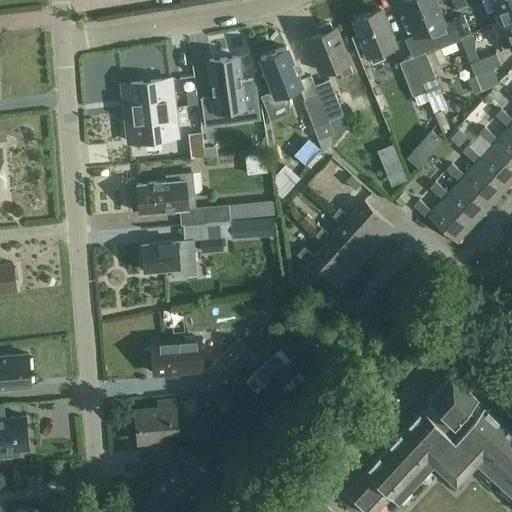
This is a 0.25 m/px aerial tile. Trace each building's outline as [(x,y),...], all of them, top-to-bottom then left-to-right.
[(434,0),(402,0),(401,1),(414,35),(422,53),(425,51),(433,48),(459,38),(459,37),(451,20),(444,23),(434,0)] [(450,0),(455,10),(468,5),(465,0),(450,0)] [(499,21),(511,15),(511,0),(482,0),(487,11),(494,8),(499,21)] [(359,33),(352,36),(360,56),(367,53),(367,55),(370,62),(384,57),(381,49),(395,44),(381,8),(353,19),(359,33)] [(459,37),(471,32),(464,15),(451,20),(459,37)] [(500,21),(492,24),(502,49),(510,46),(510,48),(511,47),(511,15),(499,21),(500,21)] [(321,72),(337,65),(342,76),(352,71),(348,61),(334,27),(307,38),(321,72)] [(474,50),(474,40),(471,32),(459,37),(459,38),(459,39),(459,40),(465,53),(474,50)] [(497,37),(484,39),(486,52),(499,50),(497,37)] [(286,46),(260,56),(274,90),(260,96),(270,120),(289,112),(288,98),(287,96),(293,94),(291,88),(298,85),(301,84),(300,82),(286,46)] [(435,77),(425,51),(422,53),(411,57),(421,82),(435,77)] [(478,60),(470,63),(475,75),(492,68),(500,65),(495,53),(478,60)] [(213,96),(201,97),(205,125),(229,122),(227,108),(257,104),(253,78),(240,80),(237,56),(208,60),(213,96)] [(411,57),(399,62),(412,95),(425,90),(421,82),(411,57)] [(437,77),(444,92),(463,83),(456,69),(437,77)] [(171,78),(122,84),(125,112),(174,107),(171,78)] [(315,85),(329,121),(343,115),(329,79),(315,85)] [(197,103),(195,90),(186,92),(188,104),(197,103)] [(329,121),(319,94),(302,100),(318,139),(334,133),(329,121)] [(417,105),(424,123),(450,114),(443,96),(417,105)] [(412,101),(379,110),(384,129),(418,120),(412,101)] [(174,107),(125,112),(129,141),(178,135),(174,107)] [(510,124),(511,125),(511,118),(502,109),(496,115),(507,127),(510,124)] [(493,142),(511,158),(511,125),(510,124),(507,127),(497,138),(485,127),(479,133),(491,145),(493,142)] [(408,147),(418,140),(408,125),(398,132),(408,147)] [(458,147),(467,137),(459,129),(450,139),(458,147)] [(477,160),(507,187),(511,181),(511,158),(493,142),(491,145),(480,156),(468,145),(463,151),(475,163),(477,160)] [(216,146),(204,147),(205,156),(217,155),(216,146)] [(204,147),(190,149),(191,158),(205,156),(204,147)] [(316,147),(300,161),(312,176),(329,162),(316,147)] [(461,178),(491,205),(507,187),(477,160),(475,163),(464,174),(452,163),(446,170),(458,181),(461,178)] [(282,198),(300,178),(284,164),(274,176),(275,192),(282,198)] [(187,207),(195,206),(193,171),(165,173),(165,180),(136,183),(137,190),(131,190),(132,210),(138,209),(139,213),(188,208),(187,207)] [(351,174),(346,180),(355,189),(360,183),(351,174)] [(444,196),(474,224),(491,205),(461,178),(458,181),(448,192),(436,181),(430,188),(442,199),(444,196)] [(395,200),(401,206),(410,197),(403,191),(395,200)] [(419,199),(413,205),(413,206),(427,218),(429,216),(457,243),(474,224),(444,196),(442,199),(432,210),(419,199)] [(335,211),(332,214),(343,224),(345,221),(375,248),(393,228),(364,200),(349,217),(339,207),(335,211)] [(230,219),(228,204),(204,206),(205,221),(230,219)] [(271,216),(230,219),(231,236),(272,233),(271,216)] [(205,221),(207,237),(221,236),(231,236),(230,219),(205,221)] [(358,267),(375,248),(345,221),(343,224),(332,236),(321,227),(314,234),(325,243),(328,240),(358,267)] [(222,249),(221,236),(207,237),(201,238),(202,251),(222,249)] [(183,274),(196,273),(194,238),(176,240),(142,243),(143,255),(140,257),(141,266),(144,267),(144,270),(179,267),(179,271),(183,274)] [(304,246),(297,254),(307,263),(310,260),(339,288),(358,267),(328,240),(325,243),(314,256),(304,246)] [(250,255),(252,283),(263,282),(260,254),(250,255)] [(0,291),(16,290),(15,278),(18,277),(17,267),(14,268),(13,263),(0,264),(0,291)] [(304,264),(290,278),(306,294),(321,279),(304,264)] [(316,299),(309,307),(325,322),(333,314),(316,299)] [(264,325),(254,336),(259,341),(270,331),(264,325)] [(148,347),(145,350),(147,365),(150,369),(153,368),(153,373),(189,370),(202,369),(201,343),(197,344),(197,336),(185,337),(185,339),(151,342),(151,346),(148,347)] [(215,387),(251,351),(237,338),(201,374),(212,384),(215,387)] [(279,347),(244,380),(256,392),(290,360),(279,347)] [(0,355),(0,387),(31,385),(28,353),(0,355)] [(511,433),(484,407),(485,406),(477,398),(478,397),(452,374),(428,400),(439,409),(432,417),(423,409),(346,492),(367,511),(376,511),(391,496),(397,502),(433,463),(456,484),(477,461),(511,494),(511,433)] [(220,387),(201,390),(202,402),(220,399),(225,393),(220,387)] [(156,399),(156,407),(136,409),(138,441),(162,439),(161,429),(177,428),(174,397),(156,399)] [(2,404),(0,404),(0,456),(18,454),(18,448),(29,448),(26,416),(3,417),(2,404)] [(171,450),(162,441),(147,457),(156,466),(171,450)] [(238,446),(218,469),(230,481),(251,458),(238,446)] [(173,466),(139,502),(149,511),(181,511),(200,491),(173,466)] [(333,511),(324,503),(314,511),(333,511)]
